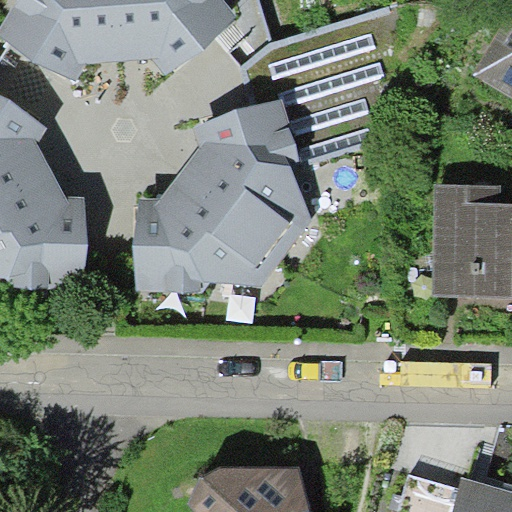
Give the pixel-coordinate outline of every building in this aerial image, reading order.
[(84,61),(153,57),(166,71),(238,13),(226,0),(15,0),(0,24),(0,32),(75,78),(84,61)] [(511,17),(478,75),(511,94),(511,17)] [(66,195),(35,141),(46,125),(0,97),(0,273),(6,274),(9,285),(84,288),(84,195),(66,195)] [(198,144),(160,195),(139,195),(136,288),(200,291),(209,280),(263,283),(311,218),(293,170),(301,158),(282,98),(193,126),(198,144)] [(432,297),(511,298),(511,208),(434,207),(432,297)] [(300,511),(290,475),(216,474),(212,486),(200,484),(189,506),(195,511),(300,511)] [(511,511),(511,501),(458,486),(450,511),(511,511)]
